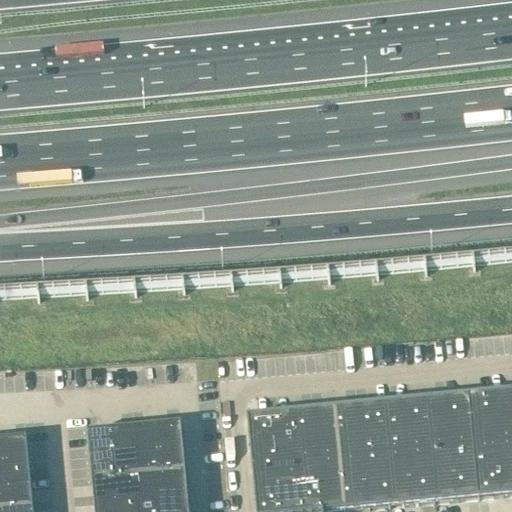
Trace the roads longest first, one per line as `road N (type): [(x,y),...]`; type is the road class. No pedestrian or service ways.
road 1 (motorway): [(0,239),(203,201),(511,162)]
road 2 (motorway): [(0,161),(511,109)]
road 3 (motorway): [(511,32),(0,84)]
road 4 (motorway): [(0,248),(511,214)]
